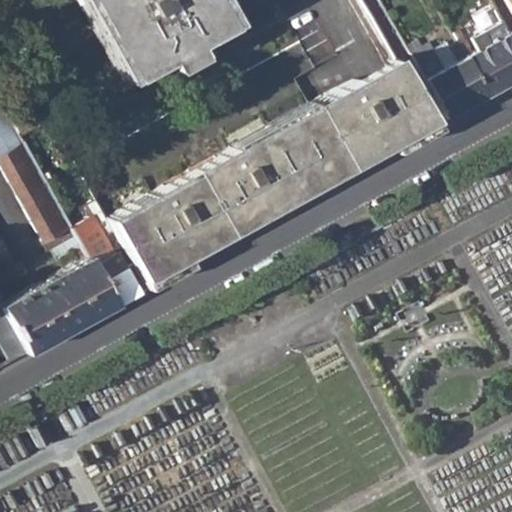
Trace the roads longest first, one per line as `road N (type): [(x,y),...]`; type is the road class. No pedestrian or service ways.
road 1 (residential): [(0,395),(448,143)]
road 2 (residential): [(367,0),(448,143)]
